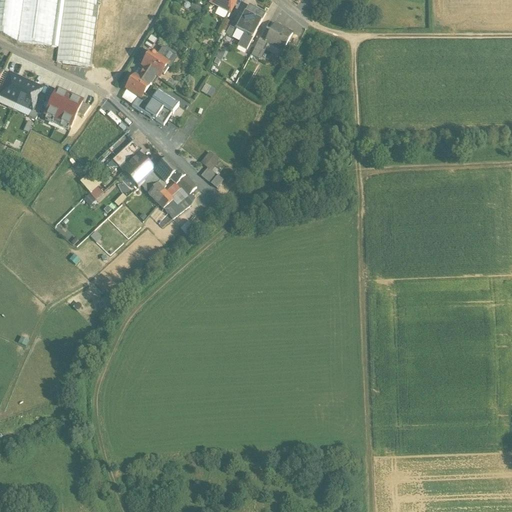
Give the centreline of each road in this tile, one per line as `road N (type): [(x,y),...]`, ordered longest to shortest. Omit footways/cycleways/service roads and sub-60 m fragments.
road 1 (track): [(361,171),(262,197),(129,322),(99,393),(99,428),(126,511)]
road 2 (track): [(361,171),(375,511)]
road 3 (residential): [(0,43),(111,98),(216,198)]
road 4 (track): [(355,41),(511,38)]
road 5 (track): [(511,165),(361,171)]
road 6 (track): [(355,41),(361,171)]
